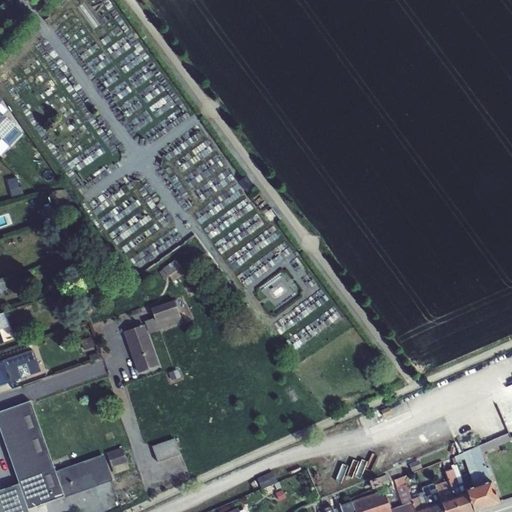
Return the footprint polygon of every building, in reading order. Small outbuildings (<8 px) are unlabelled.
[(0,114),(2,116),(3,114),(5,116),(9,112),(0,103),(0,114)] [(0,140),(14,126),(5,116),(3,114),(2,116),(0,114),(0,140)] [(8,179),(12,196),(23,194),(19,176),(8,179)] [(159,272),(164,279),(169,277),(173,282),(185,273),(175,259),(162,269),(163,269),(159,272)] [(144,321),(149,333),(183,322),(179,313),(175,300),(151,308),(154,318),(144,321)] [(0,343),(3,342),(0,332),(0,329),(9,326),(4,313),(0,313),(0,343)] [(123,332),(138,373),(159,366),(144,324),(123,332)] [(81,340),(84,350),(94,346),(91,337),(81,340)] [(0,361),(0,385),(41,371),(33,349),(0,361)] [(89,355),(91,360),(99,357),(98,352),(89,355)] [(169,372),(172,380),(180,376),(178,369),(169,372)] [(30,401),(0,411),(0,430),(18,483),(28,508),(64,495),(55,471),(30,401)] [(389,407),(381,410),(384,417),(392,413),(389,407)] [(378,408),(360,417),(363,423),(381,414),(378,408)] [(488,432),(480,434),(482,440),(490,437),(488,432)] [(509,433),(479,446),(481,452),(511,439),(509,433)] [(478,435),(468,439),(469,444),(480,440),(478,435)] [(152,446),(158,462),(180,454),(175,438),(152,446)] [(479,446),(471,450),(483,483),(491,480),(490,476),(493,475),(489,467),(487,468),(481,452),(479,446)] [(122,447),(107,452),(114,473),(129,468),(122,447)] [(455,456),(455,457),(456,461),(469,457),(467,451),(455,456)] [(112,480),(103,454),(55,471),(64,495),(64,496),(112,480)] [(446,471),(449,481),(455,497),(466,493),(466,488),(456,461),(455,457),(452,458),(454,464),(451,465),(452,469),(446,471)] [(419,460),(409,463),(412,471),(422,467),(419,460)] [(272,471),(257,478),(262,489),(263,488),(275,483),(277,482),(272,471)] [(386,474),(379,478),(381,484),(389,480),(386,474)] [(403,505),(412,502),(411,498),(404,476),(394,480),(403,505)] [(379,478),(379,477),(369,480),(373,489),(382,485),(381,484),(379,478)] [(466,488),(466,493),(474,511),(499,503),(492,480),(491,480),(483,483),(466,488)] [(449,481),(435,485),(437,490),(441,502),(455,497),(449,481)] [(18,483),(0,490),(0,511),(28,511),(28,508),(18,483)] [(275,483),(263,488),(266,494),(277,489),(275,483)] [(423,492),(424,494),(437,490),(435,485),(434,483),(422,488),(423,492)] [(383,490),(351,502),(355,511),(392,511),(391,509),(383,490)] [(437,490),(424,494),(428,507),(441,502),(437,490)] [(281,491),(274,494),(278,501),(284,498),(281,491)] [(418,497),(411,498),(412,502),(416,511),(428,507),(424,494),(423,492),(419,493),(420,496),(418,497)] [(466,493),(455,497),(459,511),(470,511),(474,511),(466,493)] [(459,511),(455,497),(441,502),(444,511),(459,511)] [(342,511),(355,511),(351,502),(340,505),(342,511)] [(392,511),(415,511),(416,511),(412,502),(403,505),(391,509),(392,511)] [(444,511),(441,502),(428,507),(429,511),(444,511)]
